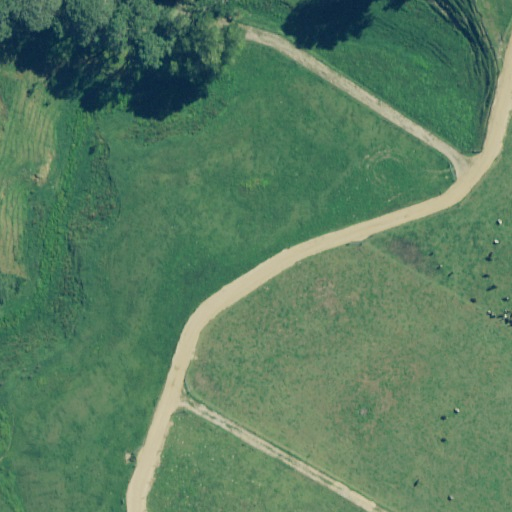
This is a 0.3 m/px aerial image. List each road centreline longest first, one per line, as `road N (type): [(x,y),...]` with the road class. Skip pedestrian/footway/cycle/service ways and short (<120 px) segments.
road 1 (track): [(141,511),(143,462),(204,326),(475,172)]
road 2 (track): [(475,172),(278,24),(87,0)]
